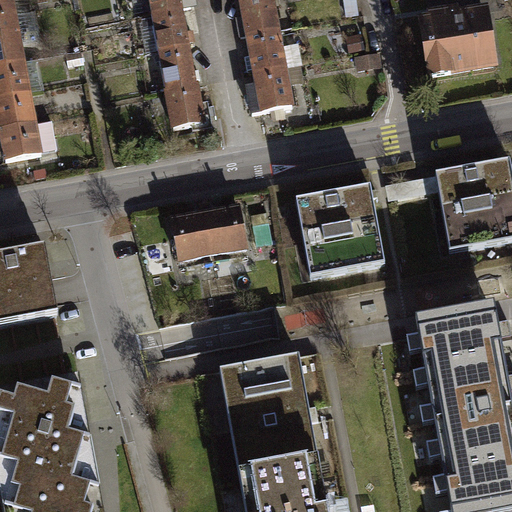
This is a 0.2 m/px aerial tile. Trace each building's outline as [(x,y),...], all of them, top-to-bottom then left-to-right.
[(151,0),(154,17),(183,12),(194,10),(191,0),(151,0)] [(242,41),(249,39),(280,34),(273,0),(242,0),(246,20),(239,21),(242,41)] [(360,22),(355,0),(343,0),(348,24),(360,22)] [(0,10),(0,43),(19,40),(13,8),(0,10)] [(154,17),(161,55),(190,50),(183,12),(154,17)] [(495,76),(486,15),(456,20),(455,14),(415,20),(426,87),(495,76)] [(255,72),(256,77),(286,71),(280,34),(249,39),(253,59),(246,60),(249,73),(255,72)] [(0,43),(0,76),(25,72),(19,40),(0,43)] [(363,42),(348,45),(351,59),(366,55),(363,42)] [(161,55),(168,94),(196,89),(190,50),(161,55)] [(67,57),(68,70),(85,68),(83,54),(67,57)] [(380,60),(356,64),(358,76),(382,73),(380,60)] [(250,91),(256,117),(294,110),(286,71),(256,77),(258,89),(250,91)] [(0,76),(0,109),(31,104),(25,72),(0,76)] [(168,94),(174,133),(194,129),(194,133),(212,130),(208,106),(200,107),(196,89),(168,94)] [(0,109),(0,142),(37,135),(31,104),(0,109)] [(0,142),(0,158),(3,175),(43,167),(37,135),(0,142)] [(510,166),(397,187),(400,203),(440,195),(451,254),(511,242),(511,178),(511,176),(510,166)] [(372,191),(298,205),(312,282),(387,268),(374,199),(372,191)] [(216,218),(207,219),(214,258),(248,252),(241,213),(216,218)] [(197,221),(173,225),(180,264),(214,258),(207,219),(197,221)] [(10,258),(0,259),(0,340),(65,328),(59,292),(51,250),(10,258)] [(395,338),(402,379),(503,360),(500,342),(506,341),(511,340),(511,339),(509,325),(496,328),(495,319),(395,338)] [(304,360),(222,376),(242,485),(324,467),(315,417),(304,360)] [(402,379),(408,414),(508,397),(511,396),(511,379),(507,381),(503,360),(402,379)] [(0,393),(0,482),(5,511),(29,511),(105,498),(101,475),(83,378),(67,381),(50,384),(25,389),(0,393)] [(408,414),(414,444),(511,427),(511,414),(508,397),(408,414)] [(511,427),(414,444),(421,480),(511,464),(511,427)] [(511,464),(421,480),(425,511),(470,511),(511,505),(511,464)] [(333,511),(324,467),(242,485),(247,511),(333,511)] [(29,511),(107,511),(105,498),(29,511)]
